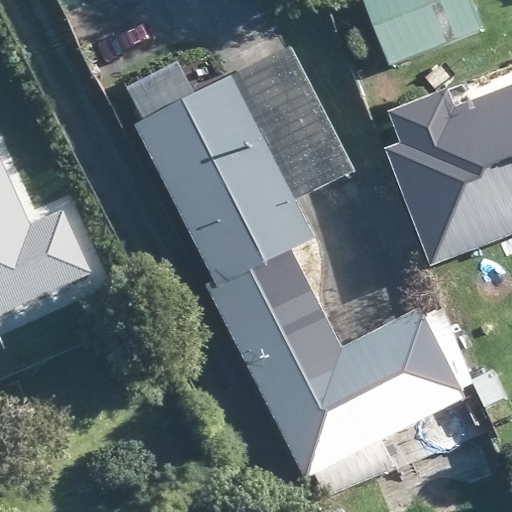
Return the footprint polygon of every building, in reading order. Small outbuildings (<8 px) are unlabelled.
[(472,41),(455,0),(369,0),(398,71),(472,41)] [(358,176),(334,130),(292,49),(281,54),(196,98),(179,66),(126,94),(142,126),(134,131),(214,283),(206,287),(307,485),(317,479),(328,500),(377,474),(381,480),(394,473),(380,446),(448,412),(463,442),(480,432),(490,427),(476,398),(465,402),(418,311),(414,314),(343,351),(318,303),(293,254),(314,242),(297,208),(349,179),(358,176)] [(511,239),(511,85),(457,107),(449,89),(386,113),(399,145),(384,150),(432,271),(511,239)] [(0,228),(15,222),(0,187),(0,228)] [(0,307),(76,273),(53,223),(0,246),(0,307)]
